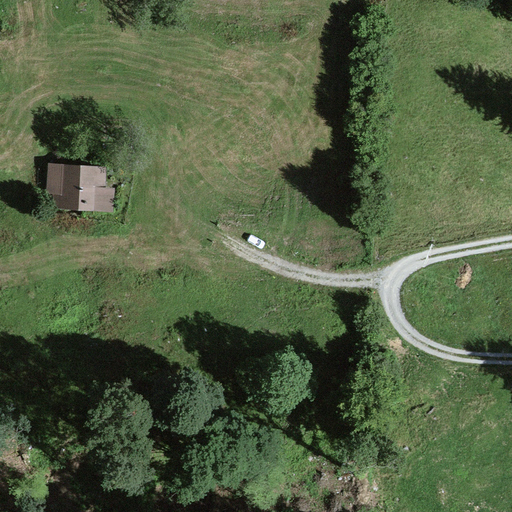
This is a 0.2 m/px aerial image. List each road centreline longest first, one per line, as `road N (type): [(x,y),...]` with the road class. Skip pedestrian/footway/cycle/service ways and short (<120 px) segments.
road 1 (track): [(378,264),(395,330),(462,359),(511,362)]
road 2 (track): [(378,264),(511,222)]
